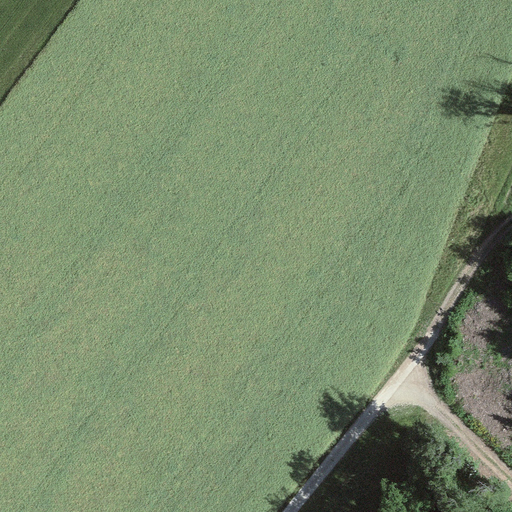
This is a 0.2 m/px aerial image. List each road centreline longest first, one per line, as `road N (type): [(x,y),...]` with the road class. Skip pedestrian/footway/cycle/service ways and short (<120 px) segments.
road 1 (track): [(285,511),(511,227)]
road 2 (track): [(511,474),(394,373)]
